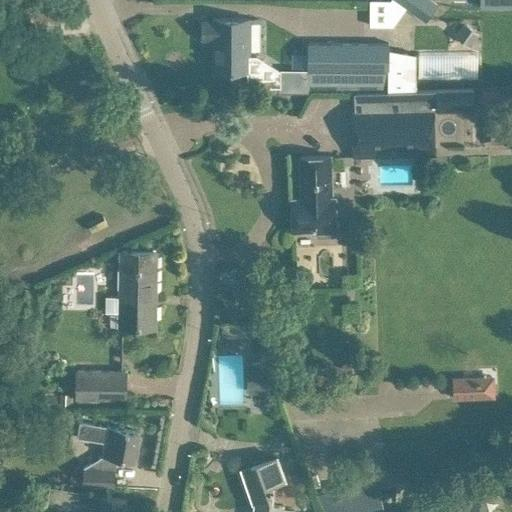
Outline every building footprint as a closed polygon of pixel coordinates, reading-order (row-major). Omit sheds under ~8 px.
[(429,0),(397,0),(407,7),(425,21),(437,6),(429,0)] [(511,0),(480,0),(480,9),(511,8),(511,0)] [(281,86),(281,80),(281,71),(256,55),(248,55),(248,18),(214,18),(214,21),(202,21),(202,38),(214,38),(214,70),(248,70),(248,86),(281,86)] [(479,33),(464,23),(455,36),(470,47),(479,33)] [(388,44),(356,43),(308,43),(308,84),(389,85),(388,44)] [(473,88),(376,92),(354,93),(355,111),(353,111),(354,151),(434,149),(433,109),(437,109),(437,112),(474,110),(473,88)] [(511,113),(490,114),(491,147),(511,146),(511,113)] [(300,157),(301,196),(301,198),(291,198),(292,230),(312,230),(312,232),(336,232),(335,197),(331,197),(330,156),(300,157)] [(107,300),(106,308),(110,312),(119,313),(118,327),(135,327),(155,328),(156,305),(152,305),(152,297),(156,297),(156,268),(156,251),(120,251),(119,267),(119,296),(111,296),(107,300)] [(268,364),(247,364),(247,389),(269,388),(268,364)] [(125,399),(125,371),(77,370),(77,398),(125,399)] [(453,398),(494,396),(493,376),(452,378),(453,398)] [(71,394),(60,394),(60,409),(71,409),(71,394)] [(116,428),(79,421),(76,437),(104,442),(101,456),(83,467),(82,477),(70,476),(70,484),(82,484),(82,485),(94,486),(114,487),(115,469),(113,469),(115,458),(133,461),(138,431),(116,427),(116,428)] [(277,458),(260,463),(241,470),(253,503),(255,503),(253,511),(293,511),(294,511),(283,510),(283,506),(272,505),(274,484),(285,480),(277,458)] [(89,511),(123,511),(126,498),(106,495),(74,489),(74,490),(71,490),(51,486),(48,499),(48,501),(73,506),(74,500),(87,503),(90,507),(89,511)] [(484,498),(472,500),(474,511),(484,511),(486,510),(484,498)] [(511,511),(511,500),(499,502),(500,511),(511,511)] [(239,503),(236,511),(249,511),(251,505),(239,503)]
